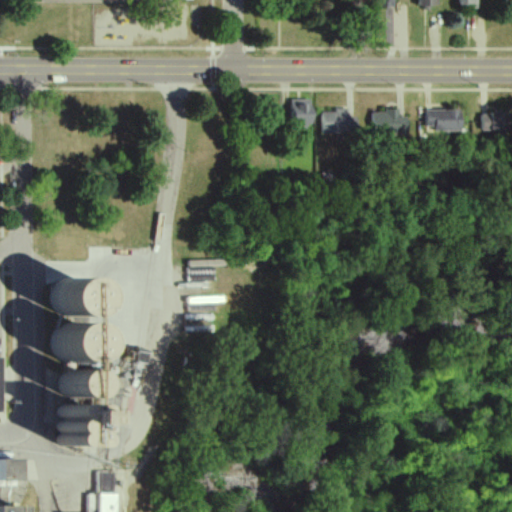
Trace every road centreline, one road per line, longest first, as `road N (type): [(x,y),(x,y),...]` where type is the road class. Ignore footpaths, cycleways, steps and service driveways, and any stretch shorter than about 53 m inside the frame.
road 1 (secondary): [(511,67),(0,66)]
road 2 (residential): [(21,66),(19,428)]
